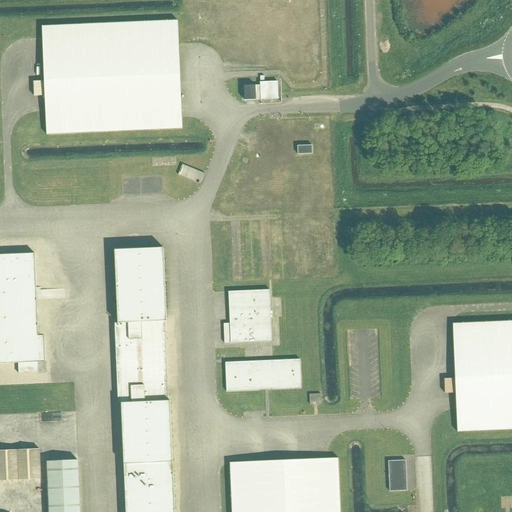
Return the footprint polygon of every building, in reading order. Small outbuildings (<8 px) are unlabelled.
[(45,82),(34,82),(35,96),(45,96),(47,135),(182,129),(178,21),(42,27),(45,82)] [(260,86),(244,86),(245,101),(278,100),(278,82),(260,83),(260,86)] [(312,146),(297,146),(298,155),(313,154),(312,146)] [(179,176),(202,184),(206,172),(183,165),(179,176)] [(163,248),(115,250),(118,323),(115,324),(118,403),(121,403),(125,511),(175,511),(170,401),(168,401),(165,321),(167,321),(163,248)] [(38,362),(46,362),(45,336),(38,336),(35,254),(0,255),(0,364),(19,364),(19,374),(38,373),(38,362)] [(229,292),(230,325),(224,325),(224,344),(272,342),(270,290),(229,292)] [(456,379),(444,380),(445,394),(456,393),(458,432),(511,430),(511,321),(454,324),(456,379)] [(300,360),(226,363),(227,392),(301,389),(300,360)] [(317,405),(321,404),(320,394),(309,395),(310,405),(314,405),(317,405)] [(40,449),(0,450),(0,481),(41,479),(40,449)] [(340,511),(338,459),(230,463),(231,511),(340,511)] [(406,460),(389,461),(390,492),(407,491),(406,460)] [(80,511),(79,461),(47,462),(49,511),(80,511)]
